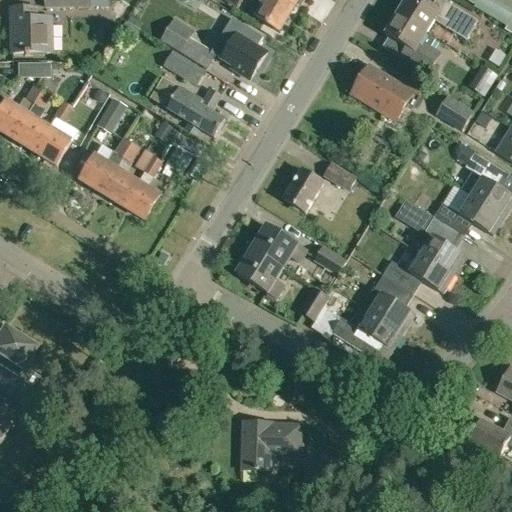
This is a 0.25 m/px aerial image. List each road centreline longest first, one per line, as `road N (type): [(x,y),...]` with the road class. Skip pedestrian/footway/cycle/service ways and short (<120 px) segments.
road 1 (tertiary): [(183,283),(358,0)]
road 2 (residential): [(407,396),(363,382),(183,283)]
road 3 (residential): [(183,283),(165,281),(0,183)]
road 4 (tertiary): [(40,511),(148,340)]
road 5 (residential): [(0,249),(148,340)]
